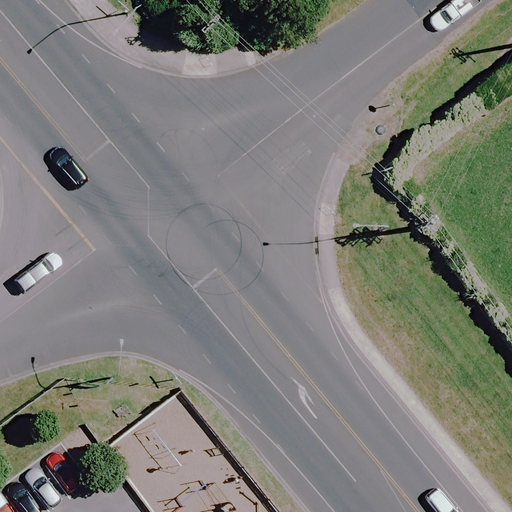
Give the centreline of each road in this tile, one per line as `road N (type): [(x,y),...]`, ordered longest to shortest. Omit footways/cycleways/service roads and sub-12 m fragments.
road 1 (primary): [(397,511),(150,213)]
road 2 (unclassified): [(150,213),(221,173),(455,0)]
road 3 (primary): [(150,213),(0,34)]
road 4 (residential): [(0,320),(150,213)]
